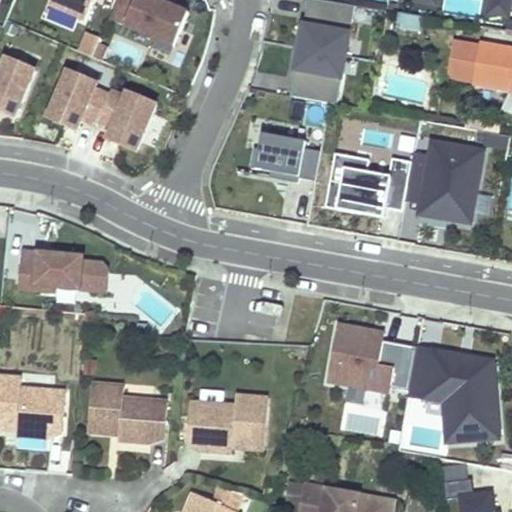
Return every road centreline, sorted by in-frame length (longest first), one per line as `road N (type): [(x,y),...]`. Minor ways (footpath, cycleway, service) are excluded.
road 1 (residential): [(161,232),(511,300)]
road 2 (residential): [(161,232),(239,49),(249,0)]
road 3 (residential): [(0,171),(48,182),(161,232)]
